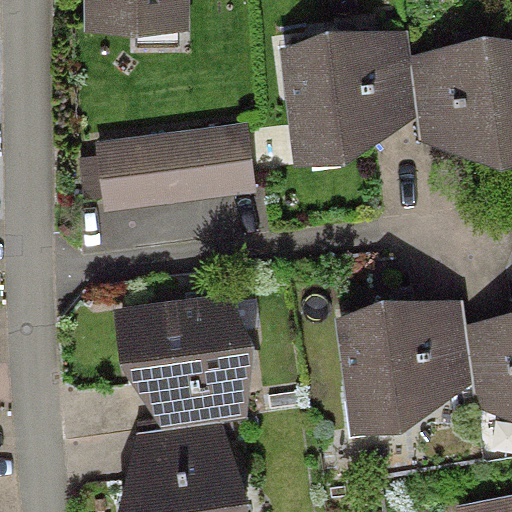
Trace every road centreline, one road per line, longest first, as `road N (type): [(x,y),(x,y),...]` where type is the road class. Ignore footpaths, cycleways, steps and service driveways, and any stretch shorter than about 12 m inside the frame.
road 1 (residential): [(44,511),(32,0)]
road 2 (unknown): [(36,262),(498,230)]
